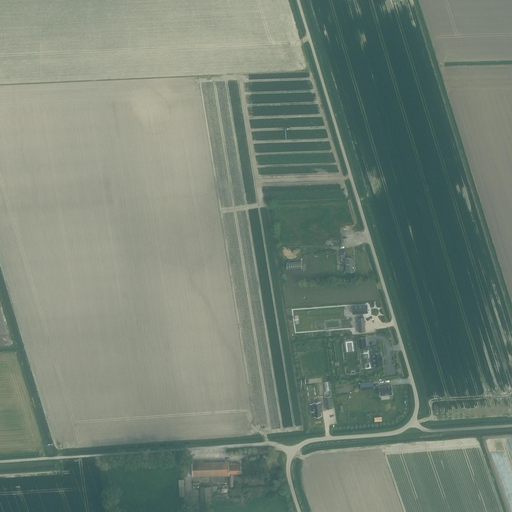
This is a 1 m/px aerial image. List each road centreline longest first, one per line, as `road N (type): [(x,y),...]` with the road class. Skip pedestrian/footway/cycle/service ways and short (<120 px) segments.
road 1 (unclassified): [(299,511),(291,452),(306,441),(399,431),(411,423),(416,402),(298,0)]
road 2 (track): [(0,462),(174,450)]
